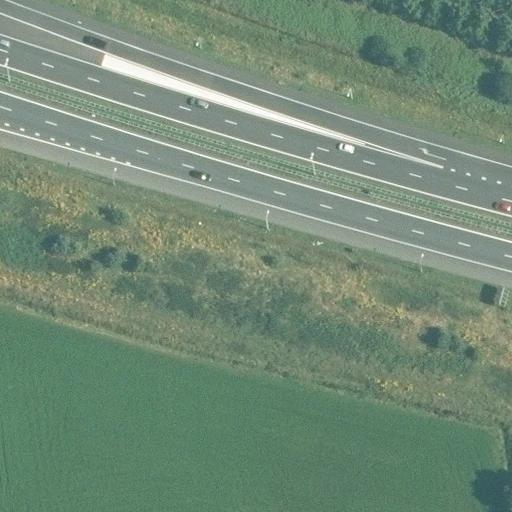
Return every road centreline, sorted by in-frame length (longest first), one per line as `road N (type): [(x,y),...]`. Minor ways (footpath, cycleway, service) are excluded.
road 1 (motorway): [(0,107),(511,256)]
road 2 (motorway): [(446,185),(209,81),(0,4)]
road 3 (motorway): [(446,185),(0,50)]
